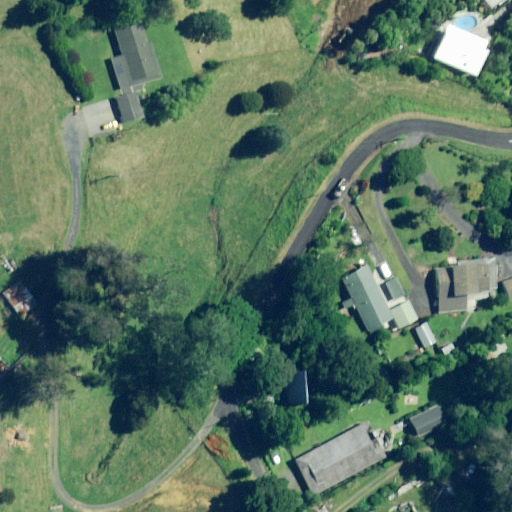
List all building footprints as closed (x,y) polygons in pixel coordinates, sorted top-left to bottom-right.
[(502,0),(483,0),(491,10),(502,0)] [(157,75),(139,23),(111,32),(119,56),(115,57),(125,86),(157,75)] [(486,51),(441,32),(430,59),(474,78),(486,51)] [(140,119),(134,94),(113,100),(120,124),(140,119)] [(395,320),(361,259),(345,269),(348,275),(338,280),(349,299),(341,304),(344,310),(352,306),(369,335),(395,320)] [(497,293),(495,261),(448,263),(448,268),(435,269),(438,313),(469,312),(468,295),(497,293)] [(511,301),(511,278),(502,283),(509,302),(511,301)] [(405,296),(396,279),(385,285),(393,302),(405,296)] [(436,342),(426,323),(414,330),(425,349),(436,342)] [(445,426),(437,406),(408,419),(416,438),(445,426)] [(368,443),(359,426),(293,461),(312,497),(387,458),(376,438),(368,443)]
